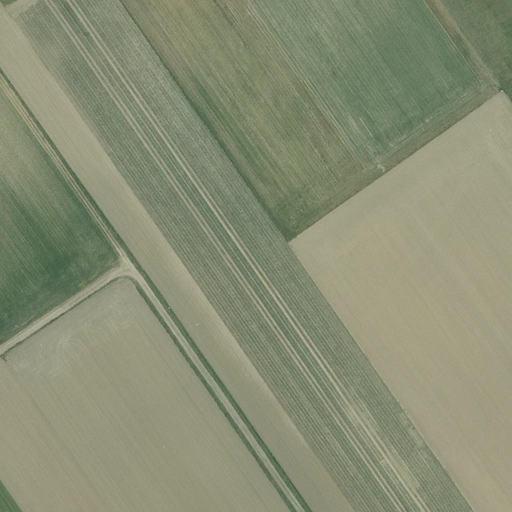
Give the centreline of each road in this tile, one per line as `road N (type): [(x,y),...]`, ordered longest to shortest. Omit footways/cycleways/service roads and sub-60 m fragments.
road 1 (track): [(0,69),(303,511)]
road 2 (track): [(0,354),(132,264)]
